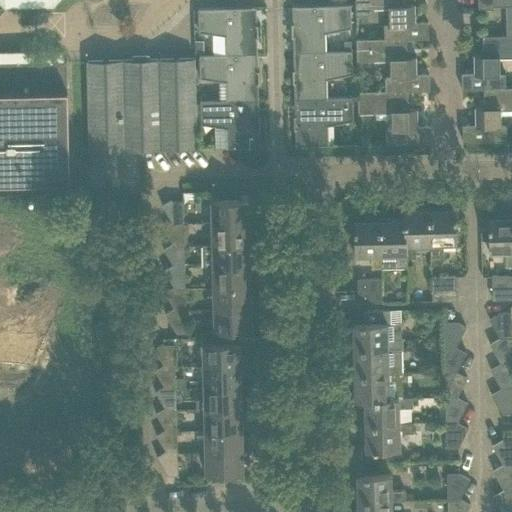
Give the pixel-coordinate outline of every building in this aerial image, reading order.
[(0,0),(0,10),(3,7),(53,6),(58,0),(0,0)] [(354,0),(355,15),(367,15),(370,14),(372,11),(373,8),(388,8),(388,24),(383,24),(383,38),(406,38),(428,38),(427,21),(415,21),(414,4),(405,4),(404,0),(354,0)] [(511,0),(477,0),(478,9),(492,8),(492,4),(505,4),(505,35),(511,35),(511,0)] [(293,52),(325,51),(324,33),(350,27),(350,24),(350,4),(292,5),(292,10),(296,10),(297,22),(291,22),(291,36),(292,36),(293,52)] [(225,53),(257,53),(256,37),(258,37),(257,23),(251,23),(251,11),(256,11),(256,6),(197,8),(198,31),(224,35),(225,53)] [(473,55),(473,72),(460,72),(461,89),(483,89),(505,88),(505,87),(504,74),(499,74),(499,58),(511,57),(511,35),(505,35),(482,35),(482,54),(473,55)] [(383,38),(355,38),(356,61),(389,60),(390,76),(384,76),(385,90),(407,91),(429,90),(428,73),(416,73),(416,56),(406,56),(406,38),(383,38)] [(342,41),(342,50),(351,50),(351,40),(342,41)] [(202,41),(194,41),(194,52),(202,52),(202,41)] [(298,68),(292,69),(292,82),(293,82),(294,98),(326,97),(326,79),(351,74),(351,50),(342,50),(325,51),(319,51),(293,52),(293,56),(298,56),(298,68)] [(257,53),(225,53),(199,54),(199,77),(225,81),(226,100),(258,99),(257,83),(259,83),(258,69),(252,70),(252,57),(257,57),(257,53)] [(196,148),(194,57),(86,60),(88,150),(196,148)] [(66,61),(59,61),(0,62),(0,181),(69,180),(66,61)] [(474,124),(462,124),(462,141),(506,141),(506,126),(500,126),(500,115),(511,114),(511,87),(505,87),(505,88),(483,89),(483,107),(474,107),(474,124)] [(385,90),(377,90),(357,91),(357,113),(391,112),(391,128),(386,128),(386,143),(430,142),(430,125),(417,125),(417,108),(407,108),(407,91),(385,90)] [(326,97),(294,98),(294,102),(299,102),(299,115),(293,115),(293,129),(295,129),(295,146),(327,145),(327,125),(353,120),(352,96),(326,97)] [(258,99),(226,100),(200,100),(200,124),(226,127),(227,147),(259,146),(259,129),(260,129),(260,116),(253,116),(253,103),(258,103),(258,99)] [(172,223),(183,223),(182,201),(172,201),(171,199),(161,205),(171,221),(172,223)] [(211,222),(254,221),(254,211),(248,211),(247,200),(210,200),(211,222)] [(430,243),(429,243),(429,257),(440,256),(443,256),(443,243),(456,242),(455,208),(429,209),(430,243)] [(430,243),(429,209),(403,209),(403,219),(404,219),(405,258),(406,257),(415,257),(414,243),(429,243),(430,243)] [(511,216),(488,217),(489,251),(504,251),(505,265),(511,264),(511,216)] [(403,219),(379,220),(380,269),(406,268),(406,257),(405,258),(404,219),(403,219)] [(380,269),(379,220),(353,220),(354,254),(371,254),(371,269),(380,269)] [(172,223),(171,221),(162,226),(172,243),(173,245),(183,245),(183,223),(172,223)] [(254,221),(211,222),(211,244),(248,243),(248,232),(254,232),(254,221)] [(173,245),(172,243),(162,248),(172,264),(173,266),(184,266),(183,245),(173,245)] [(248,243),(211,244),(212,266),(255,265),(255,254),(249,254),(248,243)] [(2,267),(0,267),(0,311),(23,311),(25,392),(0,393),(0,437),(54,436),(53,386),(66,386),(65,336),(72,335),(71,283),(24,284),(24,267),(23,267),(23,258),(2,259),(2,267)] [(173,266),(172,264),(163,270),(173,286),(174,288),(184,287),(184,266),(173,266)] [(255,275),(255,265),(212,266),(212,287),(250,286),(249,275),(255,275)] [(511,274),(511,275),(491,275),(491,287),(511,286),(511,274)] [(455,276),(435,276),(431,277),(431,289),(455,288),(455,276)] [(381,278),(377,278),(357,278),(357,290),(381,290),(381,278)] [(174,288),(173,286),(163,291),(173,307),(174,309),(185,309),(184,287),(174,288)] [(250,286),(212,287),(213,309),(256,308),(256,297),(250,297),(250,286)] [(511,298),(511,286),(491,287),(492,299),(511,298)] [(456,300),(455,288),(431,289),(432,301),(456,300)] [(381,302),(381,290),(357,290),(357,302),(381,302)] [(174,309),(173,307),(164,313),(175,332),(185,332),(185,309),(174,309)] [(256,308),(213,309),(213,331),(251,330),(250,319),(256,318),(256,308)] [(363,310),(363,322),(353,323),(353,348),(387,347),(387,348),(401,348),(401,338),(387,338),(387,323),(390,323),(390,309),(363,310)] [(511,337),(511,330),(510,312),(499,312),(488,318),(499,337),(511,337)] [(443,346),(455,346),(465,326),(454,321),(443,321),(443,346)] [(511,337),(499,337),(489,343),(500,362),(511,362),(511,337)] [(163,365),(174,365),(174,344),(164,344),(162,342),(153,348),(163,364),(163,365)] [(239,342),(219,343),(202,343),(203,365),(246,364),(245,354),(239,354),(239,342)] [(466,351),(455,346),(443,346),(444,371),(456,371),(466,351)] [(387,347),(353,348),(354,374),(402,372),(401,348),(387,348),(387,347)] [(511,362),(500,362),(489,368),(500,387),(511,387),(511,362)] [(163,364),(154,369),(154,370),(163,385),(164,386),(175,386),(174,365),(163,365),(163,364)] [(246,375),(246,364),(203,365),(203,387),(240,386),(240,375),(246,375)] [(456,371),(444,371),(444,397),(456,396),(466,377),(456,371)] [(402,372),(354,374),(354,400),(364,400),(364,399),(389,398),(389,397),(397,397),(398,397),(402,397),(402,372)] [(164,386),(163,385),(154,391),(164,407),(164,408),(175,409),(175,386),(164,386)] [(203,398),(195,398),(195,409),(204,409),(247,408),(246,397),(240,397),(240,386),(203,387),(203,398)] [(511,387),(500,387),(490,393),(501,413),(511,412),(511,394),(511,392),(511,387)] [(456,396),(444,397),(445,422),(457,421),(467,402),(456,396)] [(389,398),(364,399),(364,400),(365,424),(398,423),(398,422),(398,407),(412,407),(411,397),(402,397),(398,397),(397,397),(389,397),(389,398)] [(164,408),(164,407),(155,412),(164,429),(165,430),(176,430),(175,409),(164,408)] [(247,408),(204,409),(204,430),(241,429),(241,418),(247,418),(247,408)] [(457,421),(445,422),(446,447),(458,447),(468,427),(457,421)] [(398,423),(365,424),(365,450),(399,449),(399,433),(412,433),(412,422),(398,422),(398,423)] [(165,430),(164,429),(155,434),(165,450),(166,452),(176,452),(176,430),(165,430)] [(241,440),(241,429),(204,430),(205,452),(248,451),(247,440),(241,440)] [(511,463),(511,437),(502,438),(491,444),(502,464),(511,463)] [(166,452),(165,450),(155,455),(167,475),(177,475),(176,452),(166,452)] [(248,461),(248,451),(205,452),(205,474),(242,473),(242,461),(248,461)] [(511,463),(502,464),(492,469),(503,489),(511,488),(511,463)] [(458,472),(446,473),(447,498),(459,498),(469,478),(458,472)] [(390,473),(376,474),(356,474),(357,500),(391,500),(404,500),(404,490),(390,490),(390,473)] [(511,511),(511,488),(503,489),(493,495),(502,511),(511,511)] [(459,498),(447,498),(447,511),(465,511),(470,503),(459,498)] [(390,511),(391,500),(357,500),(357,511),(390,511)]
